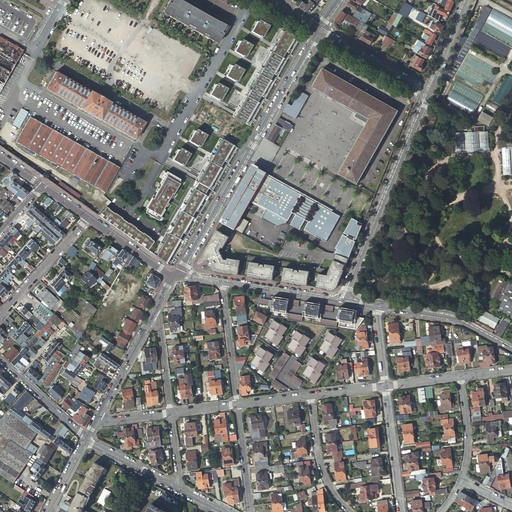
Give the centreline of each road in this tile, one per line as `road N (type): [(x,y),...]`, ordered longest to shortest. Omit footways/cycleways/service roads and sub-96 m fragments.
road 1 (tertiary): [(318,31),(175,275)]
road 2 (residential): [(343,300),(427,94)]
road 3 (residential): [(61,0),(33,53),(174,133)]
road 4 (unknown): [(21,76),(161,157)]
road 5 (residential): [(248,0),(174,133)]
road 6 (residential): [(374,305),(457,320),(511,349)]
road 7 (residential): [(0,316),(87,218)]
road 8 (tertiary): [(155,308),(95,421)]
road 9 (residential): [(385,385),(401,511)]
road 10 (residential): [(318,31),(427,94)]
road 11 (residential): [(310,395),(323,473),(350,511)]
road 12 (residential): [(222,282),(236,404)]
road 13 (residential): [(222,282),(343,300)]
